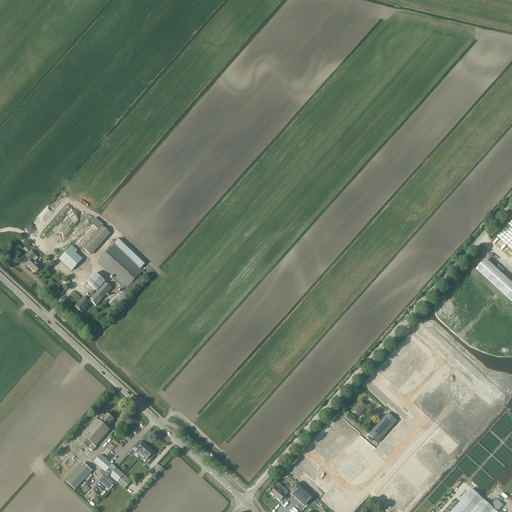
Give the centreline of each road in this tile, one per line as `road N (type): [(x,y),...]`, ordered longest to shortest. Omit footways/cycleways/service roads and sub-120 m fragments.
road 1 (tertiary): [(244,502),(0,277)]
road 2 (unclassified): [(363,369),(511,203)]
